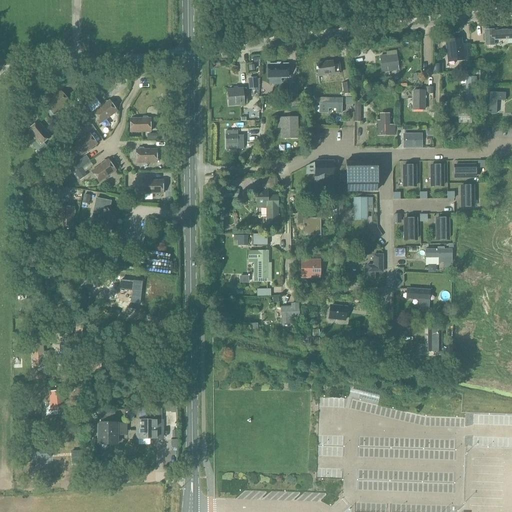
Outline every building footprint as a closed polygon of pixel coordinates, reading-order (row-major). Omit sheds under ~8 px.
[(493,29),(484,30),(485,46),(493,46),(493,40),(507,39),(507,43),(511,43),(511,30),(493,31),(493,29)] [(462,38),(446,40),(449,62),(464,60),(462,38)] [(383,71),(399,68),(397,51),(386,53),(387,56),(381,57),(383,71)] [(316,76),(339,74),(338,61),(314,64),(316,76)] [(288,64),(268,65),(268,77),(270,77),(281,77),(288,77),(288,64)] [(476,78),(466,78),(466,100),(476,101),(476,78)] [(230,106),(246,104),(245,90),(229,91),(230,106)] [(425,108),(425,91),(413,91),(412,108),(425,108)] [(506,91),(490,91),(489,112),(497,112),(497,99),(506,99),(506,91)] [(54,115),(69,102),(60,92),(45,104),(50,111),(54,115)] [(341,113),(341,98),(319,98),(319,113),(327,113),(327,108),(335,108),(335,112),(341,113)] [(100,123),(117,112),(109,101),(93,112),(100,123)] [(473,123),(472,111),(453,111),(453,117),(458,117),(458,123),(473,123)] [(282,137),(297,137),(296,118),(278,118),(279,128),(282,127),(282,137)] [(130,132),(150,132),(150,119),(130,119),(130,132)] [(44,143),(52,137),(38,121),(28,129),(42,145),(44,143)] [(378,121),(378,136),(394,136),(395,126),(389,125),(389,122),(378,121)] [(238,131),(226,132),(226,149),(239,149),(243,149),(243,135),(238,135),(238,131)] [(80,156),(97,144),(89,133),(73,145),(80,156)] [(422,134),(404,134),(404,146),(422,146),(422,134)] [(43,146),(38,150),(43,155),(50,150),(44,143),(42,145),(43,146)] [(136,163),(156,163),(156,150),(136,150),(136,163)] [(78,158),(67,166),(72,173),(74,172),(75,171),(81,167),(83,165),(88,162),(85,156),(79,160),(78,158)] [(99,183),(115,171),(108,160),(91,172),(99,183)] [(333,192),(333,161),(315,161),(315,192),(333,192)] [(347,175),(340,175),(340,182),(347,182),(347,191),(377,191),(376,161),(346,161),(347,175)] [(475,165),(455,166),(455,178),(475,177),(475,165)] [(415,166),(403,166),(403,186),(415,186),(415,166)] [(443,166),(431,166),(431,186),(443,186),(443,166)] [(75,171),(74,172),(79,180),(87,175),(81,167),(75,171)] [(41,191),(43,181),(25,176),(23,186),(41,191)] [(142,194),(162,194),(162,181),(142,181),(142,194)] [(473,186),(461,187),(461,206),(473,206),(473,186)] [(239,198),(239,190),(224,189),(224,198),(239,198)] [(267,205),(267,223),(278,222),(277,196),(266,196),(266,192),(257,192),(257,205),(267,205)] [(116,219),(117,211),(110,210),(112,202),(96,199),(91,223),(100,225),(99,227),(111,230),(114,218),(116,219)] [(353,220),(366,220),(366,205),(373,205),(372,199),(353,199),(353,220)] [(60,205),(58,227),(72,228),(74,207),(60,205)] [(318,236),(318,219),(303,219),(303,214),(296,214),(296,224),(303,224),(303,236),(318,236)] [(416,219),(404,220),(404,239),(416,239),(416,219)] [(448,219),(436,219),(436,239),(448,239),(448,219)] [(90,247),(87,260),(115,266),(118,253),(90,247)] [(425,249),(425,258),(439,258),(439,263),(443,263),(443,267),(451,267),(452,250),(448,250),(443,250),(443,247),(437,247),(437,250),(425,249)] [(248,251),(248,260),(257,260),(257,280),(268,280),(268,251),(248,251)] [(383,271),(383,256),(374,256),(374,266),(368,266),(368,278),(375,278),(375,271),(383,271)] [(319,278),(319,260),(301,260),(301,278),(319,278)] [(39,269),(28,271),(33,300),(38,299),(43,298),(40,281),(39,269)] [(121,281),(120,289),(132,290),(131,302),(139,303),(142,280),(133,279),(133,282),(121,281)] [(408,289),(407,299),(418,299),(417,311),(427,312),(429,291),(408,289)] [(281,324),(289,324),(289,317),(297,317),(297,305),(290,305),(290,307),(280,308),(281,324)] [(330,306),(329,319),(346,321),(347,308),(330,306)] [(61,333),(62,324),(54,323),(53,333),(61,333)] [(428,328),(428,352),(441,352),(441,328),(428,328)] [(43,352),(42,341),(32,342),(33,367),(44,366),(44,358),(50,358),(49,351),(43,352)] [(103,357),(101,357),(99,357),(99,346),(92,347),(92,358),(80,358),(81,371),(104,370),(103,357)] [(33,403),(48,401),(47,394),(52,393),(52,386),(32,388),(33,403)] [(160,410),(145,410),(145,420),(161,420),(160,410)] [(100,424),(100,445),(118,445),(118,425),(115,425),(115,418),(114,418),(101,418),(101,424),(100,424)] [(25,428),(37,427),(36,420),(24,421),(25,428)] [(138,437),(161,437),(161,420),(145,420),(138,420),(138,437)] [(36,457),(50,457),(50,446),(36,446),(36,457)] [(81,452),(71,452),(72,463),(82,463),(81,452)]
